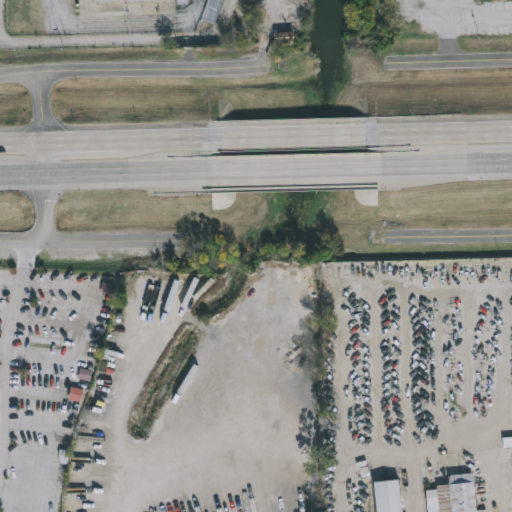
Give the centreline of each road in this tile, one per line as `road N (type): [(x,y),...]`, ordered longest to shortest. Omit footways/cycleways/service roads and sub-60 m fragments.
road 1 (primary): [(511,130),(261,136),(0,127)]
road 2 (primary): [(48,172),(482,164)]
